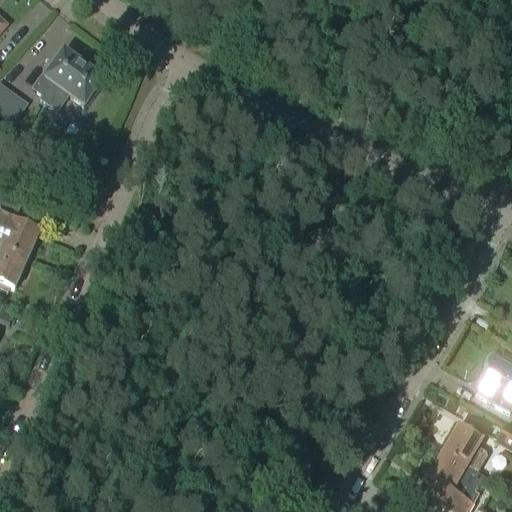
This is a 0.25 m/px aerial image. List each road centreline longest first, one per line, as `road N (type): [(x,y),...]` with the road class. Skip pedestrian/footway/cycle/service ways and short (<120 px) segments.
road 1 (residential): [(0,478),(152,118),(186,65)]
road 2 (residential): [(335,511),(477,270),(497,207)]
road 3 (residential): [(497,207),(358,154),(186,65)]
